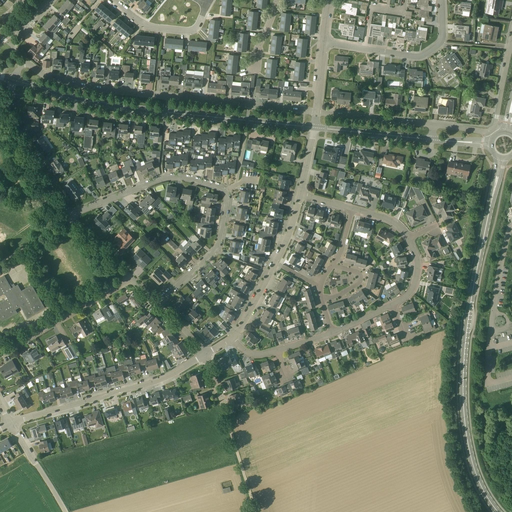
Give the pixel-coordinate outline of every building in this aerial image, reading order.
[(69,10),(73,7),(74,5),(71,2),(68,0),(66,0),(62,5),(69,10)] [(147,14),(151,9),(152,8),(145,2),(147,0),(139,0),(136,5),(138,7),(144,12),(147,14)] [(266,8),(266,0),(257,0),(257,7),(266,8)] [(429,0),(425,0),(419,0),(418,6),(424,7),(424,10),(429,11),(431,11),(432,6),(428,5),(429,0)] [(454,13),(462,14),(462,11),(470,12),(471,4),(473,4),(473,0),(467,0),(467,3),(460,2),(459,7),(455,6),(454,13)] [(503,1),(499,0),(486,0),(485,13),(498,15),(499,5),(502,6),(503,1)] [(356,8),(357,5),(346,3),(343,2),(342,8),(346,9),(345,14),(350,14),(356,15),(357,9),(357,8),(356,8)] [(98,13),(103,6),(100,3),(95,9),(98,13)] [(65,15),(66,16),(68,17),(69,15),(67,13),(69,10),(62,5),(58,10),(64,16),(65,15)] [(102,16),(107,10),(103,6),(98,13),(102,16)] [(230,16),(231,7),(222,6),(221,15),(230,16)] [(105,19),(111,13),(107,10),(102,16),(105,19)] [(429,11),(424,10),(420,10),(418,17),(422,17),(421,21),(424,21),(431,22),(432,17),(428,16),(429,11)] [(258,12),(253,12),(249,11),(248,20),(257,21),(258,12)] [(109,22),(111,20),(114,16),(111,13),(105,19),(109,22)] [(291,14),(287,13),(282,13),(281,22),(290,23),(291,14)] [(350,14),(345,14),(341,13),(340,18),(345,19),(344,24),(354,26),(356,19),(349,18),(350,14)] [(61,20),(58,18),(54,14),(49,20),(56,26),(61,20)] [(306,24),(315,25),(316,16),(307,16),(306,24)] [(116,27),(121,21),(117,18),(112,24),(116,27)] [(52,31),(56,26),(49,20),(45,26),(52,31)] [(209,29),(218,30),(219,27),(219,21),(215,20),(210,20),(209,29)] [(256,30),(257,21),(248,20),(247,29),(256,30)] [(119,31),(125,25),(121,21),(116,27),(119,31)] [(289,31),(290,23),(281,22),(280,30),(289,31)] [(354,26),(344,24),(340,23),(339,29),(343,29),(342,35),(352,37),(354,26)] [(314,34),(315,25),(306,24),(305,33),(314,34)] [(123,34),(128,28),(125,25),(119,31),(123,34)] [(383,36),(384,33),(384,27),(371,25),(369,37),(373,37),(373,36),(378,36),(377,40),(383,40),(384,36),(383,36)] [(469,26),(459,25),(454,25),(453,30),(455,30),(455,37),(464,38),(463,41),(469,42),(470,34),(468,34),(469,26)] [(498,27),(493,26),(485,25),(482,38),(495,40),(498,27)] [(394,38),(395,31),(392,31),(392,28),(385,27),(384,33),(383,36),(384,36),(389,37),(388,41),(393,42),(394,38)] [(127,37),(129,35),(132,31),(128,28),(123,34),(127,37)] [(218,39),(218,32),(218,30),(209,29),(208,37),(218,39)] [(404,39),(405,33),(402,33),(402,30),(395,29),(395,31),(394,38),(399,39),(398,43),(404,44),(404,39)] [(414,43),(416,32),(406,30),(405,33),(404,39),(409,40),(409,44),(414,45),(414,43)] [(425,41),(427,31),(416,30),(416,32),(414,43),(420,44),(420,40),(425,41)] [(50,38),(48,36),(44,33),(39,39),(44,43),(42,46),(45,48),(47,50),(50,46),(46,42),(50,38)] [(248,34),(243,34),(239,33),(238,42),(247,43),(248,34)] [(282,37),(277,36),(272,36),(271,45),(281,46),(282,37)] [(173,48),(174,39),(165,38),(164,48),(173,48)] [(307,39),(302,39),(298,38),(297,47),(306,48),(307,39)] [(182,49),(182,45),(183,40),(174,39),(173,48),(182,49)] [(198,42),(189,41),(188,50),(195,51),(197,51),(198,42)] [(206,52),(206,48),(207,43),(198,42),(197,51),(199,51),(206,52)] [(246,52),(247,43),(238,42),(237,51),(246,52)] [(42,46),(39,44),(36,48),(33,46),(28,51),(33,56),(32,57),(37,61),(47,50),(45,48),(42,46)] [(280,54),(281,46),(271,45),(270,53),(280,54)] [(305,57),(306,48),(297,47),(296,56),(305,57)] [(69,58),(70,53),(66,52),(64,66),(65,66),(68,66),(67,69),(75,70),(76,63),(72,63),(72,59),(69,58)] [(454,53),(453,54),(452,52),(449,55),(448,54),(444,57),(453,70),(457,67),(457,66),(457,65),(459,68),(463,66),(461,63),(454,53)] [(81,71),(89,72),(89,69),(90,65),(90,63),(89,63),(90,62),(86,61),(86,59),(83,59),(83,55),(84,55),(80,54),(79,62),(82,63),(81,71)] [(229,55),(228,61),(228,64),(237,65),(238,56),(233,55),(229,55)] [(347,66),(347,62),(348,57),(335,56),(334,71),(340,71),(341,65),(347,66)] [(454,71),(453,70),(444,57),(439,60),(440,61),(437,64),(438,65),(437,66),(440,70),(437,72),(436,71),(433,73),(438,79),(448,72),(450,75),(454,71)] [(61,69),(62,60),(54,59),(53,68),(61,69)] [(146,72),(146,74),(142,74),(141,82),(149,83),(150,75),(154,75),(155,60),(150,59),(150,61),(150,64),(149,66),(149,72),(146,72)] [(277,60),(273,60),(268,59),(267,68),(276,69),(277,60)] [(374,62),(369,61),(369,65),(360,64),(359,67),(359,74),(372,76),(373,68),(378,68),(379,62),(374,62)] [(103,78),(104,70),(101,69),(101,65),(97,65),(97,62),(93,62),(93,65),(92,69),(92,70),(97,71),(96,77),(103,78)] [(304,63),(300,62),(295,62),(294,71),(304,72),(304,63)] [(194,78),(195,71),(186,70),(187,64),(183,63),(183,69),(182,75),(185,75),(184,86),(193,87),(194,78)] [(484,75),(488,76),(490,69),(491,69),(492,65),(482,63),(482,64),(479,63),(476,77),(483,78),(484,75)] [(236,74),(237,65),(228,64),(227,73),(236,74)] [(133,81),(134,73),(130,72),(130,66),(123,65),(122,76),(125,76),(125,80),(133,81)] [(399,73),(399,71),(400,66),(391,65),(391,66),(384,66),(383,76),(389,77),(389,74),(395,75),(395,72),(399,73)] [(118,79),(119,71),(110,70),(111,67),(107,66),(106,75),(106,74),(110,75),(109,78),(118,79)] [(275,78),(276,69),(267,68),(266,77),(275,78)] [(422,81),(422,76),(422,72),(413,71),(413,69),(410,69),(409,81),(417,82),(417,81),(422,81)] [(303,81),(304,72),(294,71),(294,73),(293,80),(303,81)] [(169,85),(170,76),(169,75),(169,74),(170,75),(171,73),(162,72),(162,75),(161,74),(160,84),(169,85)] [(178,86),(179,76),(170,76),(169,85),(178,86)] [(203,79),(194,78),(193,87),(202,88),(203,79)] [(225,94),(226,88),(226,82),(226,81),(218,80),(217,83),(216,93),(225,94)] [(292,92),(293,87),(284,86),(285,81),(282,81),(281,87),(284,87),(283,100),(291,100),(292,92)] [(216,93),(217,83),(208,83),(207,92),(216,93)] [(249,87),(248,87),(249,84),(243,83),(242,86),(241,86),(240,95),(249,96),(249,87)] [(240,95),(241,86),(232,85),(232,88),(231,94),(240,95)] [(269,89),(265,89),(260,88),(259,97),(268,98),(269,89)] [(277,99),(277,94),(278,90),(269,89),(268,98),(277,99)] [(337,103),(349,104),(351,93),(339,91),(339,90),(332,90),(331,100),(332,98),(337,98),(337,103)] [(375,94),(375,92),(363,91),(362,97),(363,98),(362,105),(369,106),(370,98),(375,99),(374,102),(380,103),(380,94),(375,94)] [(301,93),(296,92),(292,92),(291,100),(300,101),(301,93)] [(400,109),(402,94),(394,93),(393,99),(386,98),(385,107),(393,108),(393,109),(400,109)] [(427,107),(428,97),(414,96),(413,106),(416,106),(415,111),(424,112),(424,107),(427,107)] [(485,99),(480,98),(473,96),(469,115),(480,118),(481,112),(478,112),(479,106),(484,107),(485,99)] [(452,115),(454,100),(443,99),(441,103),(445,106),(445,107),(438,106),(437,113),(452,115)] [(39,117),(39,116),(39,111),(37,111),(37,107),(30,107),(30,109),(28,109),(28,114),(32,114),(32,117),(39,117)] [(54,111),(48,110),(46,110),(45,116),(42,115),(41,123),(48,123),(48,119),(53,120),(54,111)] [(68,123),(68,119),(69,115),(61,114),(60,119),(57,118),(56,127),(64,127),(64,123),(68,123)] [(83,127),(83,123),(84,118),(75,117),(75,122),(71,122),(70,131),(78,131),(79,127),(83,127)] [(97,129),(98,125),(98,120),(90,120),(89,128),(85,127),(83,148),(84,148),(87,148),(92,149),(93,136),(91,136),(92,129),(97,129)] [(111,127),(112,123),(104,122),(103,131),(106,132),(106,136),(115,137),(115,127),(111,127)] [(130,133),(127,132),(128,125),(120,124),(119,133),(124,134),(123,140),(129,141),(130,133)] [(142,132),(142,131),(142,126),(135,126),(134,133),(138,133),(137,143),(139,143),(139,147),(143,148),(144,144),(145,132),(142,132)] [(161,142),(162,135),(158,135),(159,128),(156,128),(156,127),(151,126),(150,136),(154,136),(154,142),(161,142)] [(185,140),(190,141),(191,130),(183,130),(183,132),(182,142),(183,142),(182,143),(186,143),(186,142),(185,142),(185,140)] [(182,142),(183,132),(176,131),(176,134),(175,144),(177,145),(178,142),(182,142)] [(215,143),(215,138),(216,133),(208,132),(208,135),(207,145),(209,145),(209,143),(215,143)] [(175,144),(176,134),(169,133),(168,146),(170,146),(170,144),(175,144)] [(207,145),(208,135),(201,134),(201,137),(200,147),(202,147),(202,144),(207,145)] [(234,145),(239,146),(240,136),(233,135),(233,137),(232,147),(234,148),(234,145)] [(44,154),(52,149),(47,142),(47,143),(43,136),(34,142),(38,149),(40,152),(42,151),(44,154)] [(200,147),(201,137),(194,136),(193,148),(195,149),(195,146),(200,147)] [(232,147),(233,137),(226,137),(226,139),(225,149),(227,150),(227,147),(232,147)] [(225,149),(226,139),(219,138),(219,142),(218,146),(218,151),(220,151),(220,149),(225,149)] [(253,140),(251,148),(255,149),(255,150),(255,151),(256,152),(257,152),(258,152),(259,151),(259,150),(267,151),(269,142),(264,141),(263,142),(253,140)] [(286,160),(288,160),(293,161),(296,146),(288,144),(288,143),(284,142),(282,153),(287,154),(286,160)] [(339,163),(341,154),(342,149),(334,147),(334,149),(325,147),(323,153),(329,154),(328,159),(331,160),(331,161),(339,163)] [(371,161),(372,160),(373,155),(367,153),(368,152),(361,151),(360,153),(355,152),(352,162),(368,165),(369,161),(371,161)] [(187,165),(188,152),(186,152),(186,155),(181,154),(181,157),(180,164),(187,165)] [(204,167),(211,168),(212,155),(210,155),(210,158),(205,157),(204,167)] [(401,164),(402,162),(403,157),(393,155),(393,156),(384,155),(383,163),(386,164),(386,165),(397,168),(398,163),(401,164)] [(173,166),(174,156),(174,159),(167,158),(166,168),(173,169),(173,166)] [(204,169),(204,167),(205,157),(203,157),(203,159),(198,159),(197,169),(204,169)] [(197,169),(198,159),(196,158),(196,161),(191,160),(190,170),(197,171),(197,169)] [(428,170),(430,163),(421,161),(422,159),(417,158),(414,171),(426,173),(427,169),(428,170)] [(56,176),(65,171),(61,164),(57,159),(50,164),(53,169),(52,170),(56,176)] [(132,170),(135,169),(133,164),(131,159),(123,162),(125,167),(122,168),(126,178),(130,177),(129,174),(133,173),(132,170)] [(148,172),(145,164),(141,166),(139,161),(136,162),(134,159),(132,160),(131,159),(133,164),(135,169),(136,170),(139,169),(141,174),(148,172)] [(155,164),(153,159),(145,162),(145,164),(148,172),(155,169),(153,165),(155,164)] [(235,173),(236,161),(234,160),(233,163),(229,162),(228,165),(229,165),(228,172),(235,173)] [(466,180),(467,175),(468,175),(470,166),(455,162),(454,163),(448,162),(446,173),(456,175),(463,176),(463,179),(466,180)] [(119,179),(117,174),(121,172),(117,164),(110,166),(113,172),(108,174),(112,182),(116,180),(119,179)] [(221,166),(214,166),(213,176),(220,177),(221,174),(221,166)] [(106,184),(103,178),(107,177),(103,168),(96,170),(99,177),(94,179),(98,188),(106,184)] [(337,178),(344,179),(346,172),(339,170),(337,178)] [(327,173),(325,173),(321,172),(319,177),(317,177),(314,187),(321,189),(325,189),(327,180),(325,179),(327,173)] [(291,181),(286,180),(287,176),(279,174),(278,180),(281,181),(280,187),(288,189),(289,184),(290,184),(291,181)] [(77,197),(81,194),(84,191),(81,188),(78,191),(78,190),(71,181),(64,186),(70,194),(73,192),(77,197)] [(356,191),(358,183),(354,182),(353,187),(350,186),(350,188),(349,188),(350,183),(343,182),(342,185),(340,185),(339,189),(341,190),(339,194),(346,196),(348,192),(349,192),(348,193),(352,194),(352,193),(355,194),(356,191)] [(377,197),(378,190),(368,188),(368,190),(362,188),(363,184),(358,183),(356,191),(360,192),(358,199),(362,200),(363,199),(369,201),(369,202),(370,202),(371,196),(377,197)] [(176,192),(176,188),(168,186),(166,196),(170,197),(169,201),(178,203),(180,192),(176,192)] [(420,188),(412,187),(412,186),(419,200),(425,197),(420,188)] [(240,196),(249,198),(250,194),(250,192),(252,192),(252,189),(246,188),(245,191),(241,190),(240,196)] [(190,197),(191,191),(188,190),(183,189),(181,198),(186,199),(185,204),(189,205),(188,211),(191,211),(194,198),(190,197)] [(286,192),(281,191),(278,190),(276,197),(274,197),(272,204),(279,205),(280,202),(286,203),(287,197),(285,196),(286,192)] [(211,201),(211,202),(216,202),(217,195),(208,193),(207,197),(202,196),(201,203),(202,203),(210,205),(211,201)] [(153,198),(153,197),(149,194),(144,199),(150,205),(152,207),(155,204),(157,205),(161,201),(155,196),(153,198)] [(393,208),(396,198),(392,197),(392,196),(385,194),(384,194),(382,194),(381,199),(383,200),(382,205),(393,208)] [(249,198),(240,196),(238,201),(243,202),(243,205),(249,206),(249,203),(248,203),(249,201),(250,202),(251,198),(249,198)] [(147,208),(150,205),(144,199),(139,204),(144,208),(142,210),(147,215),(151,211),(147,208)] [(445,221),(453,217),(451,212),(455,210),(452,204),(448,205),(445,200),(437,204),(433,206),(436,213),(436,212),(437,214),(441,212),(443,215),(442,215),(445,221)] [(210,208),(210,205),(202,203),(201,206),(200,213),(203,214),(206,214),(214,215),(215,208),(210,208)] [(141,210),(137,206),(134,209),(130,204),(124,209),(134,219),(139,215),(138,214),(141,210)] [(278,209),(279,205),(272,204),(270,211),(274,212),(274,216),(282,217),(283,210),(278,209)] [(248,209),(249,206),(243,205),(242,208),(237,207),(236,212),(246,214),(247,209),(248,209)] [(427,216),(425,212),(422,205),(405,214),(412,226),(420,222),(420,220),(427,216)] [(315,218),(316,218),(317,212),(314,211),(315,209),(309,207),(307,216),(310,217),(310,219),(309,221),(314,222),(315,218)] [(324,212),(324,211),(318,209),(317,212),(316,218),(319,219),(319,221),(324,223),(327,213),(324,212)] [(107,221),(112,217),(107,212),(105,214),(101,217),(99,215),(94,220),(102,229),(108,223),(107,221)] [(245,220),(246,214),(236,212),(235,218),(240,219),(240,222),(246,223),(246,220),(245,220)] [(213,222),(214,215),(206,214),(205,218),(202,217),(201,223),(207,224),(207,221),(213,222)] [(334,226),(340,228),(342,220),(338,219),(339,215),(337,214),(336,216),(332,215),(332,217),(329,216),(326,225),(327,225),(329,226),(330,226),(330,223),(334,224),(334,226)] [(273,221),(273,218),(267,217),(266,222),(263,221),(262,225),(265,226),(278,228),(279,224),(278,224),(278,222),(273,221)] [(362,233),(364,222),(359,221),(358,224),(354,223),(352,231),(358,233),(358,232),(362,233)] [(245,226),(246,223),(240,222),(239,224),(234,224),(233,229),(243,231),(244,225),(245,226)] [(370,236),(373,228),(369,227),(370,224),(364,222),(362,233),(365,234),(366,233),(368,233),(367,235),(370,236)] [(207,224),(201,223),(198,223),(197,228),(200,229),(199,235),(203,236),(210,237),(211,228),(205,227),(206,224),(207,224)] [(449,238),(451,243),(460,238),(457,233),(459,232),(455,223),(446,227),(448,231),(447,231),(450,238),(449,238)] [(277,232),(278,228),(265,226),(264,232),(260,231),(260,234),(268,236),(268,233),(276,234),(276,232),(277,232)] [(124,250),(134,239),(123,228),(114,237),(120,244),(119,245),(124,250)] [(242,236),(243,231),(233,229),(232,235),(237,235),(236,238),(242,240),(243,237),(242,236)] [(385,231),(384,232),(380,229),(375,237),(383,242),(384,240),(390,244),(394,236),(385,231)] [(308,233),(305,232),(302,237),(308,240),(309,240),(311,241),(312,241),(314,237),(313,237),(315,233),(309,230),(308,233)] [(268,236),(260,234),(258,243),(270,246),(271,242),(270,242),(270,239),(268,239),(268,236)] [(202,246),(198,242),(200,240),(194,235),(190,239),(193,242),(190,245),(197,251),(202,246)] [(444,247),(442,241),(439,237),(431,241),(430,239),(421,243),(426,252),(428,256),(427,256),(429,261),(437,257),(434,252),(433,253),(432,251),(439,248),(439,249),(444,247)] [(242,240),(236,238),(236,241),(231,240),(230,246),(240,248),(241,242),(242,242),(242,240)] [(169,244),(175,250),(178,247),(172,241),(169,239),(167,241),(170,243),(169,244)] [(332,244),(333,241),(330,240),(329,242),(329,243),(327,248),(334,252),(336,248),(335,248),(336,246),(332,244)] [(190,245),(188,242),(183,247),(181,244),(178,247),(185,254),(188,252),(191,255),(193,252),(195,253),(197,251),(190,245)] [(270,250),(270,246),(258,243),(257,249),(256,252),(260,253),(264,254),(265,251),(268,252),(269,249),(270,250)] [(304,246),(303,245),(298,243),(295,250),(301,253),(304,246)] [(392,258),(397,255),(401,253),(400,250),(402,249),(399,243),(390,247),(393,252),(390,253),(392,258)] [(239,253),(240,248),(230,246),(229,251),(234,252),(233,255),(239,256),(240,253),(239,253)] [(332,255),(334,252),(327,248),(324,253),(323,253),(322,255),(325,256),(326,255),(330,257),(331,255),(332,255)] [(142,268),(151,259),(141,249),(133,257),(139,264),(139,265),(142,268)] [(457,250),(453,252),(458,260),(462,258),(457,250)] [(355,263),(358,252),(355,251),(354,255),(351,254),(349,262),(355,263)] [(260,253),(256,252),(253,252),(251,257),(254,258),(253,261),(260,262),(262,263),(263,263),(264,257),(260,256),(260,253)] [(289,262),(295,265),(298,259),(300,260),(301,257),(295,253),(294,256),(292,255),(289,262)] [(187,259),(183,255),(181,254),(176,260),(179,263),(178,264),(181,267),(186,262),(185,261),(187,259)] [(323,261),(325,256),(322,255),(321,257),(318,255),(314,262),(320,265),(322,265),(324,262),(323,261)] [(365,268),(368,256),(365,255),(364,259),(362,258),(359,266),(365,268)] [(397,268),(400,268),(405,267),(405,264),(407,263),(406,257),(400,258),(399,257),(395,258),(394,259),(394,262),(396,263),(397,268)] [(228,265),(227,264),(224,260),(223,261),(221,259),(215,264),(218,267),(215,269),(217,271),(215,273),(217,275),(219,273),(223,277),(228,271),(225,267),(228,265)] [(312,267),(318,270),(320,265),(314,262),(313,264),(309,262),(308,265),(312,267)] [(388,268),(384,262),(379,264),(382,271),(388,268)] [(438,276),(439,272),(442,273),(443,269),(439,268),(433,267),(429,266),(427,271),(429,272),(427,279),(437,281),(440,282),(441,277),(438,276)] [(257,274),(259,270),(253,267),(251,271),(248,269),(246,274),(247,274),(244,278),(250,281),(252,279),(254,280),(257,274)] [(319,270),(318,270),(312,267),(310,270),(307,268),(306,271),(315,275),(316,274),(317,274),(319,270)] [(171,276),(166,270),(163,273),(158,268),(151,275),(156,281),(159,285),(164,280),(166,281),(171,276)] [(408,272),(403,271),(398,269),(395,279),(396,280),(402,281),(403,278),(406,278),(408,272)] [(219,278),(215,273),(212,270),(204,277),(212,286),(217,282),(216,280),(219,278)] [(378,273),(375,272),(370,271),(368,276),(380,280),(381,277),(377,276),(378,273)] [(348,285),(347,275),(330,276),(331,286),(348,285)] [(11,283),(10,283),(9,284),(4,276),(0,278),(0,295),(5,293),(8,299),(5,301),(4,299),(2,300),(3,302),(0,303),(0,316),(2,321),(17,312),(15,309),(21,306),(27,318),(45,308),(32,285),(23,289),(23,290),(21,291),(17,284),(15,286),(13,284),(12,285),(11,283)] [(292,288),(294,283),(287,279),(287,280),(283,278),(280,284),(278,284),(276,288),(284,292),(286,288),(288,290),(290,287),(292,288)] [(208,287),(205,283),(201,279),(196,285),(199,288),(196,290),(200,295),(202,297),(208,291),(206,289),(208,287)] [(249,283),(245,281),(241,279),(238,285),(242,287),(240,290),(247,293),(250,287),(248,286),(249,283)] [(396,284),(402,281),(396,280),(395,283),(394,282),(390,284),(392,287),(391,287),(395,294),(400,291),(396,284)] [(374,286),(375,284),(367,282),(366,287),(377,290),(378,288),(374,286)] [(390,297),(395,294),(391,287),(389,284),(384,286),(385,288),(383,290),(384,291),(383,291),(387,297),(390,296),(390,297)] [(439,289),(433,288),(428,287),(426,292),(429,293),(427,300),(435,306),(439,301),(437,300),(439,289)] [(454,289),(454,288),(445,287),(444,293),(453,295),(454,289)] [(244,299),(241,297),(243,294),(232,288),(230,291),(236,294),(233,300),(241,304),(244,299)] [(311,291),(310,289),(306,290),(305,288),(301,289),(302,291),(303,291),(305,297),(313,294),(312,291),(311,291)] [(368,300),(364,294),(361,290),(357,292),(361,299),(363,298),(365,301),(368,300)] [(285,298),(287,295),(279,291),(278,294),(275,293),(274,295),(273,294),(271,298),(279,302),(282,297),(285,298)] [(134,295),(135,294),(133,292),(131,294),(127,296),(126,295),(116,300),(119,305),(129,300),(129,299),(131,301),(130,302),(134,306),(135,305),(138,307),(142,303),(134,295)] [(359,301),(361,299),(357,292),(352,295),(358,306),(361,304),(359,301)] [(307,303),(315,300),(313,300),(312,295),(313,295),(313,294),(305,297),(306,300),(302,301),(303,303),(307,302),(307,303)] [(356,307),(358,306),(352,295),(347,298),(351,305),(354,303),(356,307)] [(182,309),(188,303),(190,305),(193,302),(187,296),(184,299),(182,296),(179,299),(180,300),(176,303),(174,305),(177,309),(180,306),(182,309)] [(241,304),(233,300),(231,298),(228,303),(227,303),(226,306),(232,309),(234,307),(238,309),(241,304)] [(282,304),(279,302),(271,298),(269,301),(270,302),(269,303),(272,305),(270,308),(278,312),(279,309),(282,304)] [(310,308),(315,307),(315,306),(315,304),(316,304),(315,300),(307,303),(309,308),(305,309),(305,311),(311,310),(310,308)] [(339,315),(341,314),(338,302),(333,304),(335,312),(337,311),(339,315)] [(195,322),(199,318),(203,314),(200,312),(198,313),(195,311),(196,306),(193,304),(189,309),(191,311),(185,317),(189,320),(190,318),(192,320),(193,319),(195,322)] [(415,311),(414,308),(413,304),(402,307),(404,314),(411,312),(412,315),(417,313),(416,310),(415,311)] [(106,306),(92,314),(96,320),(105,314),(109,321),(114,317),(116,320),(118,319),(120,322),(123,320),(117,311),(112,314),(109,308),(108,309),(106,306)] [(231,322),(235,316),(231,314),(233,311),(227,307),(224,306),(222,309),(225,311),(221,318),(226,323),(228,320),(231,322)] [(280,313),(278,312),(270,308),(269,311),(266,309),(265,311),(264,311),(262,314),(270,318),(271,318),(273,313),(276,315),(277,314),(279,315),(280,313)] [(312,311),(311,311),(311,310),(305,311),(308,319),(315,316),(314,312),(313,313),(312,311)] [(422,324),(430,321),(428,316),(430,315),(429,311),(424,313),(421,314),(417,316),(419,321),(420,320),(422,324)] [(149,324),(155,318),(149,313),(144,318),(142,316),(137,321),(138,322),(140,324),(144,321),(148,325),(149,324)] [(381,323),(389,320),(390,320),(388,313),(381,316),(380,315),(379,315),(376,317),(378,321),(380,321),(381,323)] [(273,320),(271,318),(270,318),(262,314),(260,317),(261,318),(260,320),(265,322),(263,325),(271,329),(273,328),(273,327),(270,325),(273,320)] [(309,324),(317,322),(316,322),(314,317),(315,316),(308,319),(309,322),(305,323),(305,325),(309,324)] [(162,328),(158,325),(161,322),(156,317),(155,318),(149,324),(151,326),(149,329),(152,332),(152,331),(154,333),(156,332),(162,328)] [(424,334),(436,329),(434,325),(435,324),(434,319),(430,321),(422,324),(423,328),(422,329),(424,334)] [(81,333),(83,337),(90,333),(82,320),(76,323),(77,325),(70,328),(72,332),(75,337),(75,336),(81,333)] [(391,322),(390,323),(389,320),(381,323),(383,329),(386,329),(387,332),(394,329),(391,322)] [(224,329),(226,327),(228,325),(224,321),(219,325),(224,329)] [(278,342),(284,340),(282,335),(285,334),(283,327),(282,324),(281,322),(279,324),(280,327),(280,328),(280,330),(278,330),(278,332),(275,333),(278,342)] [(301,335),(303,334),(300,322),(294,324),(295,327),(292,328),(295,336),(301,335)] [(310,327),(307,328),(308,331),(318,328),(317,326),(318,326),(317,322),(309,324),(310,327)] [(271,329),(263,325),(262,324),(259,329),(268,334),(267,335),(271,338),(274,338),(271,329)] [(219,331),(214,326),(211,328),(209,326),(207,328),(205,325),(199,331),(204,335),(203,335),(204,336),(204,335),(207,339),(208,338),(210,338),(211,339),(214,335),(214,336),(214,335),(219,331)] [(295,336),(292,328),(287,329),(286,326),(283,327),(285,334),(288,333),(289,338),(295,336)] [(165,337),(172,333),(168,328),(164,330),(162,328),(156,332),(157,331),(159,334),(162,333),(165,337),(162,339),(165,337)] [(366,342),(364,338),(362,334),(362,332),(359,333),(359,331),(355,333),(356,334),(353,335),(356,342),(359,341),(362,348),(367,346),(365,342),(366,342)] [(250,332),(248,335),(245,338),(248,341),(247,343),(251,346),(253,344),(254,345),(258,340),(259,341),(260,339),(256,335),(255,336),(250,332)] [(170,345),(177,340),(175,341),(174,338),(175,338),(174,336),(175,336),(174,336),(172,333),(165,337),(162,339),(162,340),(164,343),(165,344),(168,342),(170,345)] [(389,345),(394,343),(399,341),(396,334),(386,338),(386,339),(389,345)] [(66,345),(64,342),(62,338),(59,340),(56,335),(49,339),(46,340),(49,345),(48,346),(49,347),(46,348),(48,351),(50,350),(52,352),(66,345)] [(356,342),(353,335),(350,336),(350,335),(346,336),(347,338),(345,339),(349,349),(352,348),(351,346),(354,345),(353,344),(356,342)] [(386,339),(386,338),(385,335),(372,340),(374,344),(380,341),(380,342),(386,339)] [(177,351),(185,346),(182,341),(177,344),(175,341),(177,340),(170,345),(173,349),(175,348),(177,351)] [(334,352),(336,357),(339,356),(337,352),(340,351),(341,352),(347,350),(342,340),(342,341),(340,342),(339,341),(337,343),(336,341),(333,342),(334,346),(332,347),(332,346),(334,352)] [(71,345),(64,349),(70,360),(77,355),(71,345)] [(331,353),(330,350),(328,345),(325,346),(325,345),(321,347),(325,356),(331,354),(333,359),(336,357),(334,352),(331,353)] [(183,354),(188,351),(185,346),(177,351),(179,353),(176,355),(179,360),(185,356),(183,354)] [(318,359),(325,356),(321,347),(317,349),(317,350),(315,351),(318,359),(318,358),(318,359)] [(22,354),(26,362),(29,360),(31,363),(42,357),(37,348),(29,352),(28,351),(22,354)] [(302,357),(301,356),(299,351),(292,354),(293,357),(289,359),(291,364),(304,359),(303,356),(302,357)] [(159,367),(157,362),(160,361),(158,354),(153,356),(153,358),(150,359),(153,369),(159,367)] [(238,364),(237,362),(234,357),(231,359),(228,354),(225,356),(225,357),(219,361),(221,364),(220,365),(222,367),(223,367),(225,370),(232,365),(234,367),(238,364)] [(147,370),(153,369),(150,359),(147,360),(146,358),(141,359),(143,366),(146,365),(147,370)] [(136,374),(133,365),(132,359),(123,361),(124,364),(126,372),(129,371),(130,375),(136,374)] [(140,367),(143,366),(141,359),(136,361),(136,364),(133,365),(136,374),(141,372),(140,367)] [(298,368),(299,371),(307,368),(304,363),(305,362),(304,359),(291,364),(293,370),(298,368)] [(5,379),(12,375),(19,372),(12,360),(6,363),(7,364),(0,367),(0,369),(2,373),(1,374),(1,375),(0,375),(0,376),(1,377),(1,378),(2,378),(2,379),(3,379),(4,379),(5,379)] [(267,371),(271,370),(276,368),(273,362),(269,364),(267,361),(260,364),(263,370),(266,369),(267,371)] [(259,374),(257,369),(254,363),(252,364),(252,363),(245,366),(245,367),(242,368),(244,372),(245,378),(250,376),(250,378),(259,374)] [(123,373),(126,372),(124,364),(123,364),(119,366),(118,366),(120,370),(116,371),(119,380),(124,379),(123,373)] [(107,371),(104,372),(103,369),(97,371),(99,376),(102,385),(107,384),(106,379),(109,378),(107,371)] [(119,380),(116,371),(113,372),(112,369),(107,371),(109,378),(112,377),(113,382),(119,380)] [(204,379),(202,380),(200,373),(191,376),(193,382),(190,383),(193,392),(204,389),(203,385),(205,385),(204,379)] [(102,385),(99,376),(96,377),(95,374),(90,376),(91,383),(94,382),(96,387),(102,385)] [(277,380),(274,375),(270,377),(269,374),(262,377),(264,383),(267,382),(268,384),(277,380)] [(88,384),(91,383),(90,376),(84,377),(85,380),(82,381),(84,390),(90,389),(88,384)] [(229,390),(240,386),(239,382),(236,383),(234,378),(224,381),(225,385),(227,384),(229,390)] [(82,381),(78,382),(78,379),(72,381),(74,389),(77,388),(79,392),(84,390),(82,381)] [(301,384),(299,379),(291,382),(291,381),(287,383),(290,391),(293,390),(293,391),(301,388),(300,385),(301,384)] [(71,390),(74,389),(72,381),(67,382),(68,387),(65,388),(67,397),(73,395),(71,390)] [(287,392),(290,391),(287,383),(283,385),(283,386),(276,389),(278,394),(280,393),(281,396),(288,393),(287,392)] [(67,397),(65,388),(62,388),(61,386),(55,387),(55,386),(55,387),(57,395),(60,394),(62,398),(67,397)] [(54,395),(57,395),(55,387),(54,388),(50,389),(51,392),(48,393),(50,402),(56,400),(54,395)] [(179,399),(177,393),(176,389),(167,391),(167,390),(162,392),(164,398),(167,397),(168,399),(173,398),(174,400),(179,399)] [(16,404),(25,399),(23,396),(25,395),(22,390),(15,395),(16,397),(13,399),(16,404)] [(50,402),(48,393),(45,393),(44,391),(38,392),(40,399),(43,398),(45,403),(50,402)] [(161,400),(160,396),(159,392),(154,393),(154,394),(149,396),(151,400),(149,401),(150,404),(152,404),(152,405),(159,403),(158,400),(161,400)] [(232,407),(235,406),(236,405),(238,405),(243,403),(240,392),(229,396),(231,402),(232,407)] [(199,409),(205,407),(210,405),(208,398),(209,398),(208,393),(196,397),(199,404),(198,404),(199,409)] [(149,407),(148,406),(147,401),(144,402),(142,396),(136,398),(139,408),(143,407),(143,409),(149,407)] [(25,409),(31,406),(28,401),(26,402),(25,399),(16,404),(19,409),(24,406),(25,409)] [(134,415),(137,414),(133,399),(130,400),(130,401),(122,404),(123,407),(122,407),(125,416),(129,414),(128,410),(132,409),(134,415)] [(117,410),(115,408),(114,408),(114,406),(106,408),(106,411),(105,411),(107,417),(110,416),(110,417),(111,418),(112,418),(113,419),(114,418),(116,418),(117,417),(116,412),(117,410)] [(173,418),(170,408),(164,409),(167,420),(173,418)] [(103,426),(100,415),(99,410),(95,411),(95,413),(85,416),(88,426),(95,424),(96,428),(103,426)] [(82,422),(80,416),(77,417),(77,415),(69,417),(72,425),(73,425),(74,428),(81,426),(80,423),(82,422)] [(69,428),(68,424),(67,419),(61,421),(60,420),(56,421),(58,430),(65,428),(66,429),(69,428)] [(47,431),(46,429),(45,425),(38,426),(39,427),(31,430),(33,438),(34,438),(35,441),(39,440),(43,438),(42,433),(47,431)] [(7,448),(12,445),(8,438),(3,441),(7,448)] [(41,448),(40,448),(41,453),(45,452),(46,453),(49,452),(49,451),(50,450),(49,450),(47,443),(50,443),(49,439),(40,442),(41,445),(40,445),(41,448)]
